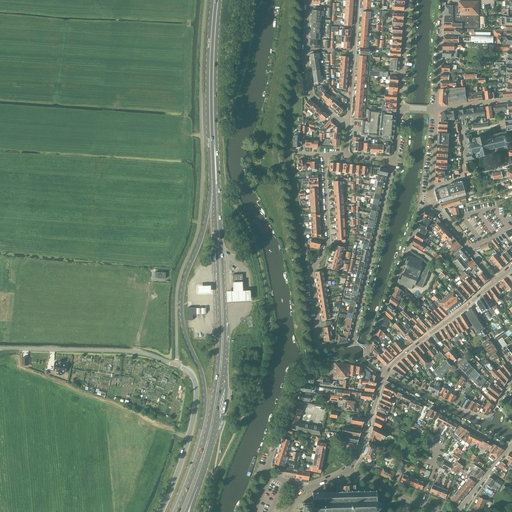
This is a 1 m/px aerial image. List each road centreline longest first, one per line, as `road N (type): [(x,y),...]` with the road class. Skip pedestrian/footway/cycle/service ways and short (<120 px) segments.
road 1 (primary): [(215,171),(220,355),(204,443),(178,511)]
road 2 (unclassified): [(161,511),(193,423),(191,374),(136,352),(0,349)]
road 3 (primary): [(192,497),(213,436),(225,343),(215,171)]
road 4 (residential): [(325,155),(329,243),(311,271),(316,338),(334,347),(352,342)]
road 5 (residential): [(352,342),(394,159)]
road 6 (primary): [(217,0),(215,171)]
road 7 (residential): [(368,348),(430,200)]
road 8 (residential): [(508,448),(382,380)]
road 9 (residential): [(308,0),(311,96),(348,122)]
road 10 (residential): [(301,490),(265,473),(298,383)]
road 11 (residential): [(387,371),(479,416),(489,418),(497,406)]
road 12 (residential): [(348,122),(358,0)]
